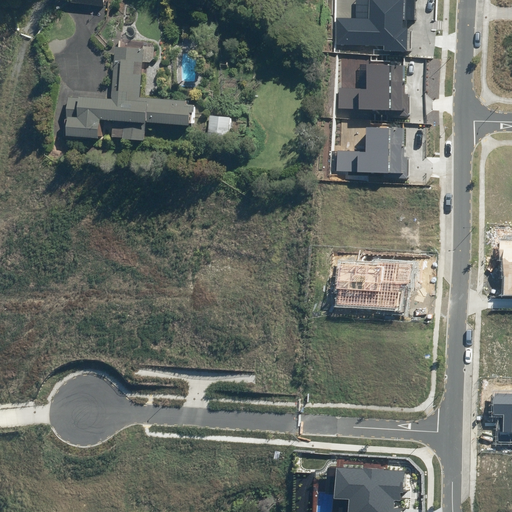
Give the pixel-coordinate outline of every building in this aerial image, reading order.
[(197,26),(186,26),(186,35),(196,36),(197,26)] [(147,47),(119,45),(116,96),(86,93),(86,96),(72,96),(70,134),(80,135),(80,133),(106,135),(107,117),(129,118),(128,137),(150,138),(151,119),(198,121),(199,98),(144,95),(147,47)] [(234,116),(213,114),(211,139),(232,141),(234,116)] [(511,393),(492,393),(492,415),(502,416),(502,433),(511,433),(511,393)] [(407,470),(334,466),(332,499),(349,500),(348,511),(401,511),(402,508),(394,507),(394,500),(401,500),(402,494),(405,494),(407,470)]
